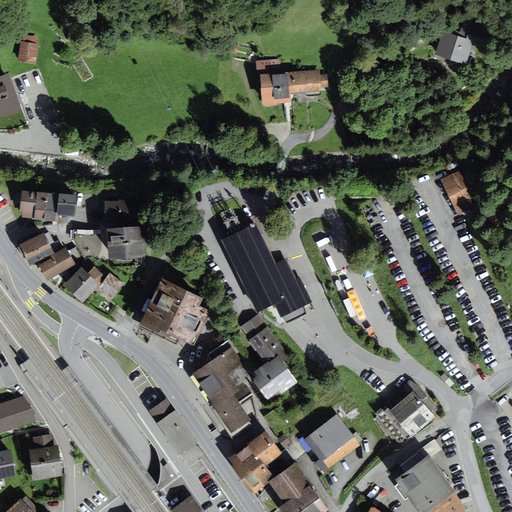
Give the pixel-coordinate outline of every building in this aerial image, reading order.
[(442,31),(434,54),(466,65),(474,42),(487,47),(492,33),(462,22),(459,32),(451,30),(450,33),(442,31)] [(22,41),(20,41),(17,61),(35,64),(38,44),(36,43),(37,36),(23,34),(22,41)] [(230,42),(228,52),(236,55),(239,45),(230,42)] [(281,72),(280,59),(256,61),(257,75),(260,74),(263,105),(276,104),(276,103),(291,102),(291,93),(294,93),(292,72),(281,72)] [(320,70),(292,72),(294,93),(304,92),(304,94),(305,95),(305,96),(307,97),(308,97),(321,96),(321,91),(322,91),(321,88),(329,88),(328,72),(320,73),(320,70)] [(9,72),(0,75),(0,130),(11,131),(28,124),(18,96),(12,79),(9,72)] [(0,133),(12,133),(29,128),(28,124),(11,131),(0,130),(0,133)] [(462,168),(440,180),(457,214),(474,206),(466,190),(472,187),(462,168)] [(76,195),(21,189),(19,212),(22,212),(22,217),(34,218),(34,219),(59,221),(59,215),(74,216),(76,195)] [(105,201),(105,221),(136,221),(136,202),(131,196),(122,196),(122,201),(105,201)] [(255,224),(222,240),(257,312),(274,304),(281,318),(282,317),(294,311),(304,306),(312,302),(312,300),(300,276),(296,278),(286,258),(274,264),(255,224)] [(141,256),(145,256),(144,240),(148,240),(146,225),(73,230),(72,239),(85,258),(89,256),(108,259),(117,258),(117,260),(122,260),(122,261),(132,261),(132,257),(135,257),(141,256)] [(44,232),(19,245),(29,264),(61,248),(57,240),(54,241),(50,232),(44,234),(44,232)] [(39,265),(47,280),(75,264),(66,247),(49,256),(50,258),(39,265)] [(64,284),(82,303),(97,289),(106,277),(94,266),(87,273),(81,266),(64,284)] [(97,289),(111,299),(123,283),(109,273),(106,277),(97,289)] [(204,297),(161,277),(150,301),(139,324),(178,342),(180,338),(191,344),(195,336),(198,337),(211,310),(200,305),(204,297)] [(139,324),(150,301),(148,300),(136,325),(177,345),(178,342),(139,324)] [(304,306),(282,317),(287,323),(306,313),(304,306)] [(259,314),(240,327),(266,363),(255,371),(258,375),(253,379),(268,398),(279,390),(281,394),(298,382),(283,362),(290,357),(259,314)] [(231,348),(192,374),(214,407),(233,394),(239,390),(228,374),(243,365),(231,348)] [(142,511),(59,397),(30,358),(19,365),(116,497),(118,495),(131,511),(142,511)] [(151,491),(157,486),(68,366),(62,371),(151,491)] [(416,386),(410,380),(395,392),(400,399),(393,405),(389,400),(374,413),(400,445),(434,416),(432,413),(436,410),(416,386)] [(250,420),(233,394),(214,407),(211,409),(232,439),(252,426),(249,421),(250,420)] [(23,396),(0,403),(0,432),(36,422),(32,408),(23,396)] [(167,397),(148,410),(179,454),(198,441),(167,397)] [(275,409),(263,416),(286,448),(281,451),(282,452),(280,453),(286,461),(288,463),(305,452),(275,409)] [(360,445),(337,414),(304,439),(319,459),(313,463),(322,475),(330,469),(329,468),(360,445)] [(34,448),(28,449),(33,479),(62,475),(58,446),(54,446),(52,434),(49,435),(48,428),(32,430),(33,437),(32,437),(34,448)] [(265,430),(228,457),(234,465),(232,466),(251,492),(254,490),(256,493),(269,482),(269,481),(275,477),(271,472),(286,461),(280,453),(282,452),(281,451),(265,430)] [(11,449),(0,451),(0,479),(16,477),(11,449)] [(428,454),(394,479),(418,511),(465,511),(463,509),(464,508),(461,503),(462,502),(455,494),(456,493),(428,454)] [(269,481),(269,482),(284,503),(279,507),(282,511),(325,511),(329,510),(296,462),(275,477),(269,481)] [(202,509),(191,495),(173,510),(174,511),(200,511),(202,509)] [(21,500),(20,499),(6,511),(35,511),(38,509),(26,496),(21,500)]
